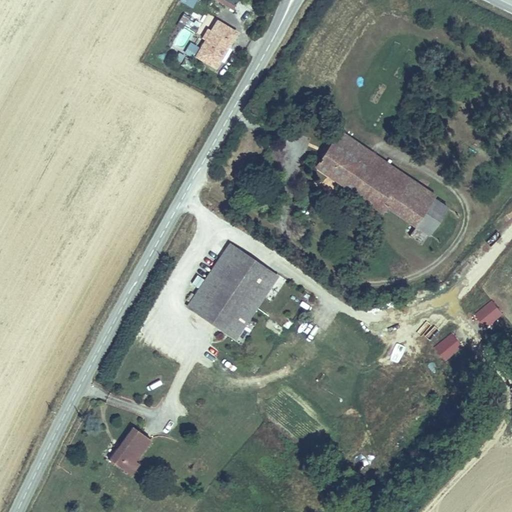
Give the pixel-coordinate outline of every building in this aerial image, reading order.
[(178,0),(178,1),(193,9),(198,0),(178,0)] [(213,7),(231,19),(239,5),(230,0),(216,0),(217,0),(216,0),(211,0),(211,2),(214,5),(213,7)] [(215,76),(236,37),(215,26),(194,63),(215,76)] [(191,43),(186,51),(194,55),(198,47),(191,43)] [(337,132),(329,143),(396,189),(404,176),(337,132)] [(396,189),(329,143),(313,167),(381,215),(387,206),(416,226),(431,236),(448,210),(434,201),(436,198),(404,176),(396,189)] [(431,236),(416,226),(409,236),(435,255),(460,219),(448,210),(431,236)] [(235,264),(242,253),(228,243),(220,255),(235,264)] [(355,276),(370,256),(353,243),(338,264),(355,276)] [(237,294),(257,263),(242,253),(235,264),(220,255),(186,307),(216,326),(237,294)] [(278,276),(257,263),(237,294),(257,307),(278,276)] [(257,307),(237,294),(216,326),(236,339),(257,307)] [(280,337),(284,330),(270,320),(265,327),(280,337)] [(433,348),(446,363),(463,347),(450,333),(433,348)] [(398,375),(404,360),(398,357),(391,372),(398,375)] [(137,461),(150,440),(132,429),(110,462),(128,474),(137,461)] [(128,474),(134,478),(142,464),(137,461),(128,474)]
